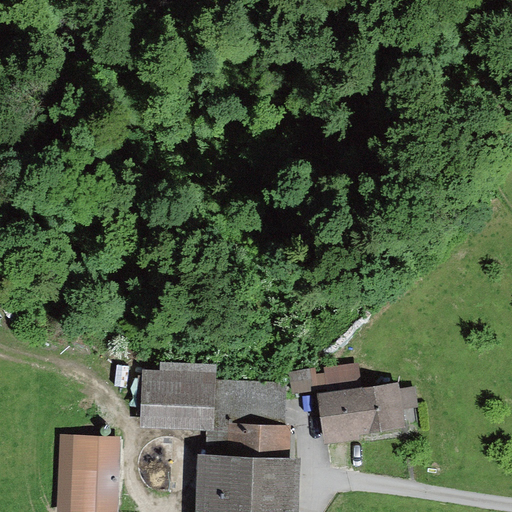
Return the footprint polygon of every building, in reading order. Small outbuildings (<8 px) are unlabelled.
[(160,373),(142,372),(140,431),(206,434),(205,457),(197,457),(194,511),(298,511),(301,462),(288,462),(290,428),(284,428),(286,386),(213,383),(214,366),(160,364),(160,373)] [(290,374),(293,396),(317,392),(318,397),(363,391),(359,364),(290,374)] [(363,391),(318,397),(325,445),(404,433),(401,411),(398,391),(397,385),(363,391)] [(414,388),(398,391),(401,411),(418,408),(414,388)] [(102,436),(104,437),(105,437),(107,437),(108,436),(109,435),(110,434),(110,432),(110,431),(109,429),(108,428),(106,428),(105,428),(103,428),(102,429),(101,431),(101,432),(101,434),(101,435),(102,436)] [(117,511),(121,440),(75,438),(71,511),(117,511)]
